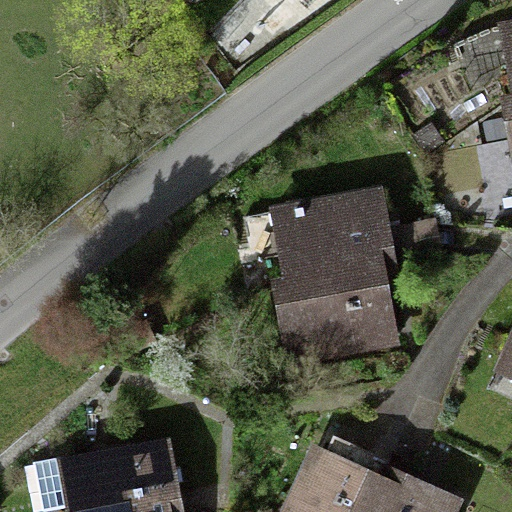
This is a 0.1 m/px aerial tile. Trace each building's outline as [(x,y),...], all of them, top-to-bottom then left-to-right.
[(511,94),(511,22),(500,25),(511,94)] [(511,100),(500,103),(511,169),(511,100)] [(287,282),(380,265),(391,263),(378,193),(274,212),(287,282)] [(380,265),(287,282),(275,285),(291,369),(396,349),(380,265)] [(511,352),(499,381),(511,386),(511,352)] [(65,511),(182,511),(172,449),(58,468),(65,511)] [(370,511),(382,486),(318,457),(293,511),(370,511)] [(382,486),(370,511),(465,511),(466,511),(387,475),(382,486)]
